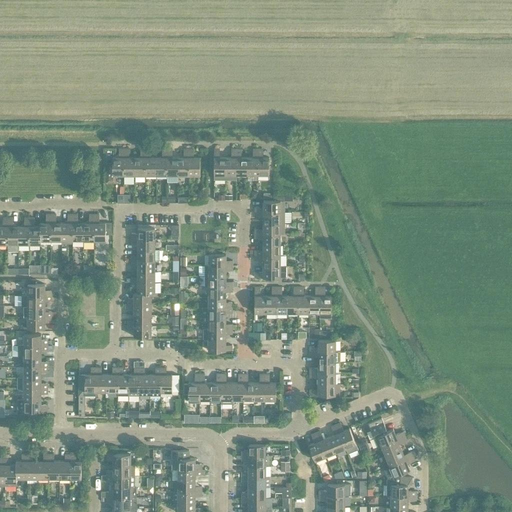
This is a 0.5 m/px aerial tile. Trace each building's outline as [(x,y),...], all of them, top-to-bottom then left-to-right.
[(119,157),(113,157),(113,163),(107,163),(107,181),(116,182),(116,176),(124,176),(124,148),(119,148),(119,157)] [(124,176),(135,176),(134,157),(129,157),(129,149),(124,148),(124,176)] [(135,176),(145,176),(145,148),(140,148),(140,157),(134,157),(135,176)] [(145,176),(156,176),(156,157),(150,157),(150,148),(145,148),(145,176)] [(156,176),(167,176),(167,148),(162,149),(162,157),(156,157),(156,176)] [(167,176),(178,176),(178,157),(172,157),(172,148),(167,148),(167,176)] [(189,149),(189,176),(200,176),(200,157),(194,157),(194,148),(189,149)] [(178,176),(189,176),(189,149),(184,149),(184,157),(178,157),(178,176)] [(214,149),(214,174),(214,181),(225,181),(226,157),(220,157),(220,149),(214,149)] [(231,157),(226,157),(225,181),(236,181),(236,174),(236,149),(231,149),(231,157)] [(242,149),(236,149),(236,174),(247,175),(247,157),(242,157),(242,149)] [(247,175),(258,175),(258,149),(253,149),(253,157),(247,157),(247,175)] [(263,149),(258,149),(258,175),(269,175),(269,157),(263,157),(263,149)] [(255,207),(255,212),(284,212),(284,201),(264,200),(264,207),(255,207)] [(284,222),(284,212),(255,212),(255,216),(255,217),(263,217),(263,222),(284,222)] [(41,241),(51,241),(51,213),(46,213),(46,222),(40,222),(40,226),(41,241)] [(51,241),(62,241),(62,222),(56,222),(56,213),(51,213),(51,241)] [(62,241),(73,241),(73,214),(68,214),(68,222),(62,222),(62,241)] [(73,241),(83,241),(83,222),(78,222),(78,214),(73,214),(73,241)] [(83,241),(94,241),(94,214),(89,214),(89,222),(83,222),(83,241)] [(94,214),(94,241),(106,241),(106,235),(112,235),(112,222),(100,222),(100,214),(94,214)] [(0,225),(0,244),(8,245),(8,217),(3,217),(3,226),(0,225)] [(19,251),(19,245),(19,225),(13,225),(13,217),(8,217),(8,245),(8,251),(19,251)] [(19,245),(29,245),(30,217),(24,217),(24,225),(19,225),(19,245)] [(30,217),(29,245),(41,245),(41,241),(40,226),(35,226),(35,217),(30,217)] [(255,233),(281,233),(284,233),(284,222),(263,222),(263,228),(255,228),(255,233)] [(131,239),(155,239),(155,227),(138,227),(138,233),(131,233),(131,239)] [(281,244),(281,233),(255,233),(255,239),(263,239),(263,244),(281,244)] [(155,249),(155,239),(131,239),(131,244),(138,244),(138,249),(155,249)] [(281,255),(281,244),(263,244),(263,250),(255,250),(255,255),(281,255)] [(155,260),(155,249),(138,249),(138,254),(131,254),(131,260),(155,260)] [(209,254),(209,265),(233,265),(233,260),(226,260),(226,254),(209,254)] [(281,265),(281,255),(255,255),(255,260),(263,260),(263,266),(281,265)] [(155,271),(155,260),(131,260),(131,265),(138,265),(138,271),(155,271)] [(40,264),(40,265),(40,274),(51,274),(51,268),(51,264),(50,264),(43,264),(40,264)] [(40,265),(29,265),(29,268),(29,274),(40,274),(40,265)] [(204,276),(226,276),(226,270),(233,270),(233,265),(209,265),(204,265),(204,276)] [(281,265),(263,266),(263,271),(255,271),(255,277),(287,277),(287,265),(281,265)] [(155,281),(155,271),(138,271),(138,276),(131,276),(131,281),(155,281)] [(209,287),(232,287),(232,280),(226,280),(226,276),(204,276),(204,287),(209,287)] [(155,281),(131,281),(131,287),(137,287),(137,292),(151,293),(155,293),(155,281)] [(28,295),(52,295),(52,290),(45,290),(45,284),(28,284),(28,295)] [(209,297),(226,297),(226,291),(232,291),(232,287),(209,287),(209,297)] [(255,312),(266,312),(267,295),(261,295),(261,287),(255,287),(255,312)] [(266,312),(277,312),(277,287),(272,287),(272,295),(267,295),(266,312)] [(277,312),(288,312),(288,295),(283,295),(283,287),(277,287),(277,312)] [(288,312),(299,312),(299,287),(294,287),(294,295),(288,295),(288,312)] [(299,312),(310,312),(310,295),(304,295),(304,287),(299,287),(299,312)] [(315,295),(310,295),(310,312),(320,312),(320,287),(315,287),(315,295)] [(325,287),(320,287),(320,312),(320,319),(332,319),(332,313),(331,296),(325,296),(325,287)] [(151,303),(151,293),(137,292),(134,292),(134,298),(128,298),(128,303),(151,303)] [(22,306),(45,306),(45,301),(52,301),(52,295),(28,295),(22,295),(22,306)] [(209,297),(209,307),(232,307),(232,302),(226,302),(226,297),(209,297)] [(151,314),(151,303),(128,303),(128,309),(134,309),(134,314),(151,314)] [(179,303),(171,303),(171,314),(179,314),(179,306),(179,303)] [(45,306),(22,306),(24,306),(24,316),(28,316),(52,317),(52,311),(45,311),(45,306)] [(209,307),(209,318),(226,318),(226,313),(232,313),(232,307),(209,307)] [(151,325),(151,314),(134,314),(134,319),(127,319),(127,325),(151,325)] [(52,317),(28,316),(28,328),(45,328),(45,322),(52,322),(52,317)] [(226,318),(209,318),(209,328),(232,328),(232,323),(226,323),(226,318)] [(262,322),(253,322),(253,330),(262,330),(262,322)] [(151,325),(127,325),(127,331),(134,330),(134,336),(151,336),(151,325)] [(209,339),(226,339),(226,334),(232,334),(232,328),(209,328),(203,328),(203,339),(209,339)] [(18,345),(48,345),(48,340),(41,340),(41,334),(24,334),(24,345),(18,345)] [(226,339),(209,339),(209,350),(232,350),(232,344),(226,344),(226,339)] [(310,346),(310,351),(336,351),(336,339),(319,339),(319,345),(310,346)] [(18,345),(18,356),(42,356),(42,351),(48,351),(48,345),(18,345)] [(336,361),(336,351),(310,351),(310,356),(318,356),(318,361),(336,361)] [(24,356),(24,366),(48,366),(48,361),(42,361),(42,356),(18,356),(24,356)] [(336,361),(318,361),(318,367),(310,367),(310,372),(336,372),(336,361)] [(24,366),(24,377),(42,377),(42,372),(48,372),(48,366),(24,366)] [(96,391),(96,367),(91,367),(91,374),(79,374),(79,395),(85,395),(96,395),(96,391)] [(96,391),(107,391),(107,374),(102,374),(102,367),(96,367),(96,391)] [(107,374),(107,391),(118,391),(118,367),(113,367),(112,374),(107,374)] [(129,395),(129,374),(123,374),(123,367),(118,367),(118,391),(118,395),(129,395)] [(129,395),(140,395),(140,367),(134,367),(134,374),(129,374),(129,395)] [(140,395),(150,395),(150,374),(145,374),(145,368),(140,367),(140,395)] [(150,374),(150,395),(161,395),(161,368),(156,368),(156,374),(150,374)] [(167,368),(161,368),(161,395),(172,395),(172,391),(179,391),(179,374),(167,374),(167,368)] [(336,372),(310,372),(310,377),(318,377),(318,383),(339,383),(340,372),(336,372)] [(200,399),(200,374),(195,374),(195,382),(189,382),(188,399),(200,399)] [(200,399),(211,399),(211,382),(206,382),(206,374),(200,374),(200,399)] [(221,403),(221,374),(216,374),(216,382),(211,382),(211,399),(221,399),(221,403)] [(221,403),(232,403),(232,382),(227,382),(227,374),(221,374),(221,403)] [(232,399),(243,399),(243,374),(238,374),(238,382),(232,382),(232,403),(232,399)] [(243,399),(254,399),(254,382),(248,382),(248,374),(243,374),(243,399)] [(254,399),(264,399),(264,374),(259,374),(259,382),(254,382),(254,399)] [(270,374),(264,374),(264,399),(276,399),(276,382),(270,382),(270,374)] [(24,377),(24,388),(48,388),(48,383),(42,383),(42,377),(24,377)] [(339,395),(339,383),(318,383),(319,389),(310,389),(310,395),(339,395)] [(24,388),(24,399),(41,399),(41,394),(48,394),(48,388),(24,388)] [(41,405),(41,399),(24,399),(18,399),(18,400),(18,413),(18,414),(28,414),(28,413),(28,410),(48,410),(48,405),(41,405)] [(199,414),(184,414),(184,417),(184,422),(199,422),(199,414)] [(378,448),(382,446),(382,445),(405,436),(403,431),(396,434),(393,428),(387,431),(381,418),(368,423),(378,448)] [(341,422),(336,424),(346,448),(348,453),(359,449),(350,428),(344,430),(341,422)] [(336,452),(346,448),(336,424),(332,426),(335,434),(330,436),(336,452)] [(326,456),(336,452),(330,436),(324,438),(321,430),(316,432),(326,456)] [(326,456),(316,432),(312,434),(315,442),(309,445),(315,460),(326,456)] [(382,446),(386,455),(402,449),(400,444),(407,440),(405,436),(382,445),(382,446)] [(367,440),(358,444),(362,453),(370,450),(367,440)] [(242,455),(266,455),(266,444),(249,444),(249,450),(242,450),(242,455)] [(380,458),(384,468),(414,456),(412,451),(404,454),(402,449),(386,455),(380,458)] [(172,450),(172,458),(172,469),(178,469),(202,469),(202,464),(195,464),(195,458),(189,458),(189,450),(172,450)] [(114,459),(114,464),(131,464),(131,453),(107,453),(107,459),(114,459)] [(27,478),(27,454),(22,454),(22,461),(16,461),(16,481),(17,481),(17,478),(27,478)] [(27,478),(38,478),(38,461),(33,461),(33,454),(27,454),(27,478)] [(38,478),(49,478),(49,454),(44,454),(43,461),(38,461),(38,478)] [(49,478),(60,478),(60,461),(54,461),(54,454),(49,454),(49,478)] [(60,478),(70,478),(70,454),(65,454),(65,461),(60,461),(60,478)] [(70,454),(70,478),(82,478),(82,461),(76,461),(76,454),(70,454)] [(249,466),(266,466),(271,466),(271,455),(266,455),(242,455),(242,460),(249,460),(249,466)] [(384,468),(389,478),(401,473),(410,469),(408,464),(416,460),(414,456),(384,468)] [(6,457),(6,485),(16,485),(16,481),(16,461),(16,464),(11,464),(11,457),(10,457),(8,457),(6,457)] [(280,462),(281,471),(289,471),(289,461),(280,462)] [(107,476),(135,476),(135,464),(131,464),(114,464),(114,470),(107,470),(107,476)] [(242,476),(266,476),(266,466),(249,466),(248,471),(242,471),(242,476)] [(178,469),(178,480),(196,480),(196,475),(202,475),(202,469),(178,469)] [(387,495),(391,495),(416,495),(416,490),(408,490),(408,484),(401,484),(401,473),(389,478),(389,479),(387,480),(387,495)] [(135,486),(135,476),(107,476),(107,481),(114,481),(114,486),(135,486)] [(249,487),(266,487),(270,487),(270,476),(266,476),(242,476),(242,482),(249,482),(249,487)] [(196,480),(178,480),(178,491),(202,491),(202,486),(196,486),(196,480)] [(319,490),(319,496),(345,495),(345,484),(328,484),(328,490),(319,490)] [(107,497),(137,497),(137,486),(135,486),(114,486),(114,491),(107,491),(107,497)] [(266,487),(249,487),(249,492),(242,492),(242,497),(266,497),(266,487)] [(178,502),(195,502),(195,496),(202,496),(202,491),(178,491),(173,491),(173,502),(178,502)] [(345,506),(345,495),(319,496),(319,501),(328,501),(328,506),(345,506)] [(391,495),(391,506),(408,506),(408,501),(416,501),(416,495),(391,495)] [(113,508),(137,508),(137,497),(107,497),(107,502),(113,502),(113,508)] [(248,508),(272,508),(272,498),(266,497),(242,497),(242,502),(248,502),(248,508)] [(195,502),(178,502),(178,511),(202,511),(202,507),(195,507),(195,502)]
